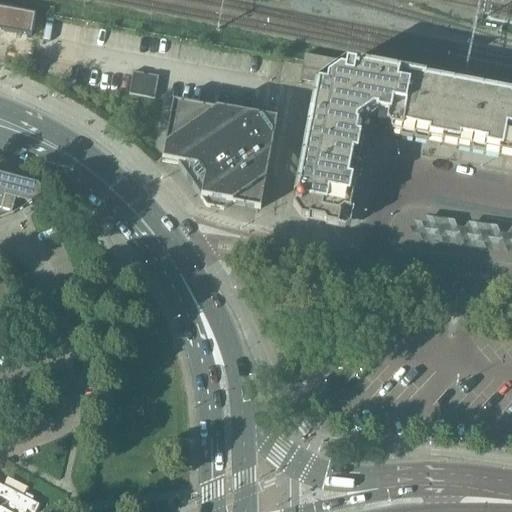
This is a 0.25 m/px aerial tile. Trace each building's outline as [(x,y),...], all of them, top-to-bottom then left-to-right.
[(0,8),(0,31),(31,37),(34,14),(0,8)] [(511,95),(358,66),(357,70),(355,70),(356,68),(346,66),(346,68),(343,67),(344,63),(305,56),(304,65),(300,84),(302,85),(303,78),(319,81),(315,100),(313,100),(295,193),(298,198),(296,200),(295,204),(297,207),(302,208),(300,215),(303,219),(339,226),(340,218),(339,216),(344,213),(348,214),(349,212),(348,212),(353,184),(354,184),(354,182),(359,156),(360,155),(359,155),(362,141),(361,139),(356,138),(358,129),(359,129),(359,127),(356,127),(357,123),(373,111),(377,112),(377,115),(378,116),(379,115),(388,116),(387,124),(392,131),(401,133),(401,134),(402,134),(402,133),(428,138),(428,139),(430,139),(458,144),(458,145),(460,145),(460,144),(485,149),(485,150),(487,150),(487,149),(511,154),(511,95)] [(134,73),(130,95),(156,100),(160,78),(134,73)] [(163,164),(179,166),(207,208),(224,211),(233,205),(261,210),(277,122),(174,103),(163,164)] [(38,186),(0,175),(0,219),(13,215),(39,198),(42,191),(38,186)] [(421,224),(414,223),(409,229),(412,235),(419,236),(422,242),(450,247),(455,241),(462,242),(465,248),(493,252),(498,247),(505,248),(508,254),(511,254),(511,229),(511,230),(507,235),(500,234),(497,228),(468,224),(464,229),(457,229),(454,222),(425,218),(421,224)]
